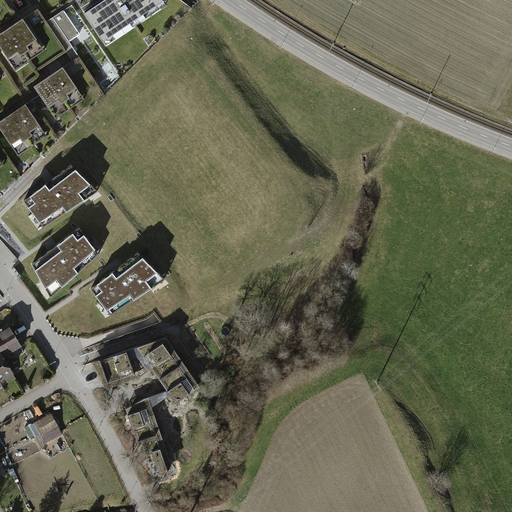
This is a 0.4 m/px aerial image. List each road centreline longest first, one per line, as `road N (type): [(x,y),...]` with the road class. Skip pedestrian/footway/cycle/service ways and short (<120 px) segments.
road 1 (secondary): [(511,146),(356,76),(232,0)]
road 2 (residential): [(147,511),(73,375)]
road 3 (residential): [(0,271),(73,375)]
